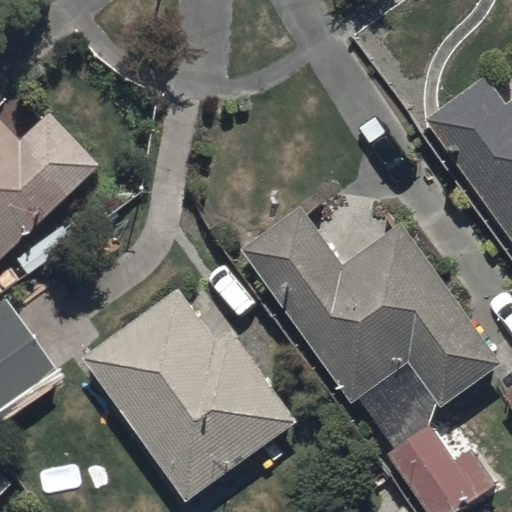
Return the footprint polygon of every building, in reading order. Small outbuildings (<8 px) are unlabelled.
[(511,95),(494,71),(433,114),(511,226),(511,95)] [(0,256),(101,161),(50,107),(20,135),(0,113),(0,256)] [(304,201),(242,244),(347,395),(413,350),(445,396),(503,355),(406,216),(345,259),(304,201)] [(179,277),(83,348),(190,495),(300,415),(235,325),(221,334),(179,277)] [(0,418),(62,373),(5,293),(0,295),(0,418)] [(431,414),(388,444),(434,511),(453,511),(505,477),(481,441),(460,455),(431,414)] [(0,467),(0,492),(12,480),(0,467)]
